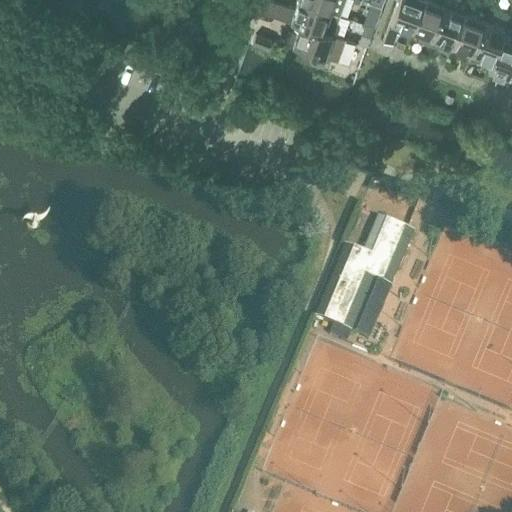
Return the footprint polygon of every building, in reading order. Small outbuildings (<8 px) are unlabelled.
[(269,0),(265,0),(262,10),(299,23),(299,22),(332,33),(340,13),(303,0),(296,0),(293,9),(269,0)] [(303,0),(340,13),(344,0),(303,0)] [(419,0),(397,0),(382,39),(391,42),(396,30),(397,31),(400,23),(410,27),(419,0)] [(419,0),(410,27),(421,31),(418,39),(428,42),(442,4),(431,0),(419,0)] [(465,0),(443,0),(442,4),(428,42),(433,44),(436,36),(450,42),(462,11),(465,0)] [(370,4),(362,23),(374,28),(381,8),(370,4)] [(471,49),(482,19),(462,11),(450,42),(461,46),(459,54),(468,57),(471,49)] [(471,49),(468,57),(475,60),(477,52),(491,57),(494,49),(499,36),(501,36),(504,27),(502,26),(482,19),(471,49)] [(332,33),(299,22),(299,23),(295,32),(288,30),(284,40),(335,60),(344,37),(332,33)] [(373,28),(364,24),(357,44),(366,47),(373,28)] [(511,68),(511,28),(505,26),(504,27),(501,36),(499,36),(494,49),(491,57),(488,66),(498,70),(495,79),(507,83),(511,68)] [(267,48),(270,39),(255,33),(252,42),(267,48)] [(343,249),(314,321),(350,336),(372,284),(380,287),(388,269),(397,273),(412,236),(376,221),(362,257),(343,249)]
